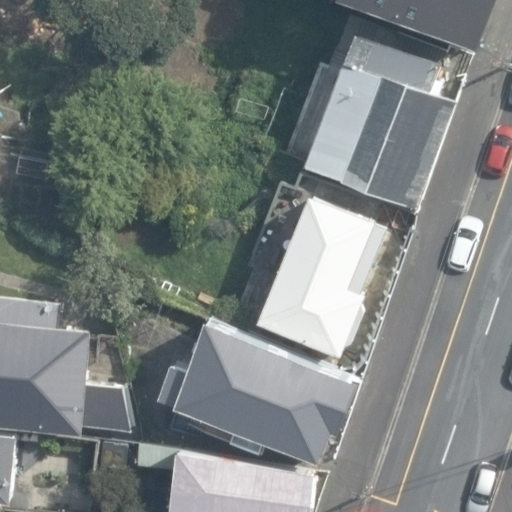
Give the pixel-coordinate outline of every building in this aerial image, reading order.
[(505,0),(361,0),(486,51),(505,0)] [(480,76),(361,31),(307,163),(432,210),(480,76)] [(390,211),(324,184),(269,314),(353,352),(380,288),(372,285),(401,219),(389,215),(390,211)] [(0,413),(100,424),(100,420),(142,426),(136,383),(103,379),(112,315),(74,311),(76,292),(0,285),(0,413)] [(381,369),(227,303),(205,360),(187,353),(170,389),(188,396),(176,422),(204,433),(209,419),(274,444),(279,431),(334,454),(348,419),(355,422),(381,369)] [(0,490),(27,494),(36,422),(0,418),(0,490)] [(184,507),(223,511),(330,511),(336,461),(193,438),(192,443),(146,436),(143,458),(174,463),(173,474),(188,476),(184,507)]
